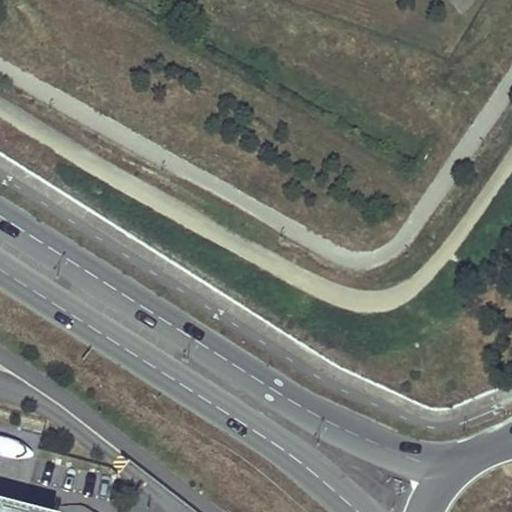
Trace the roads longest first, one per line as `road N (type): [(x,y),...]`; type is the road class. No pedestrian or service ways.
road 1 (tertiary): [(466,458),(396,452),(325,421),(0,218)]
road 2 (tertiary): [(0,269),(285,451),(359,511)]
